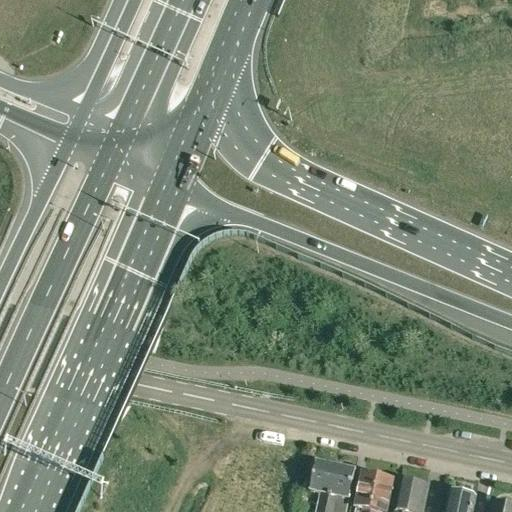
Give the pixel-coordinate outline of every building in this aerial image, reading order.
[(326,511),(336,469),(316,464),(313,479),(303,477),(300,491),(310,493),(321,496),(317,511),(326,511)] [(349,502),(355,473),(336,469),(326,511),(337,511),(340,500),(349,502)] [(356,511),(372,511),(379,481),(376,480),(374,477),(369,476),(366,478),(363,477),(356,511)] [(388,511),(395,484),(392,483),(390,480),(384,479),(382,481),(379,481),(372,511),(388,511)] [(422,511),(428,488),(403,483),(397,511),(422,511)] [(473,511),(476,499),(451,494),(446,511),(473,511)]
